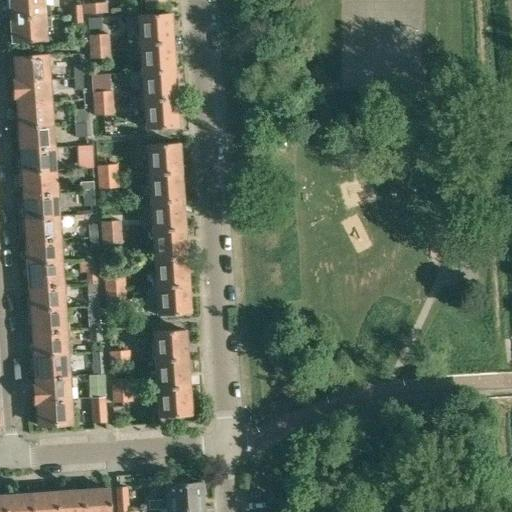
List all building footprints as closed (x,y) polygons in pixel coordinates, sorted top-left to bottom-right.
[(42,0),(8,0),(10,19),(50,16),(49,5),(43,6),(42,0)] [(143,0),(144,10),(170,7),(169,0),(143,0)] [(81,4),(82,14),(107,12),(106,2),(81,4)] [(69,5),(69,15),(82,14),(81,4),(69,5)] [(136,14),(139,44),(170,41),(167,12),(136,14)] [(82,14),(69,15),(70,23),(83,22),(82,14)] [(50,16),(10,19),(11,42),(45,39),(44,26),(50,26),(50,16)] [(100,28),(99,17),(87,18),(87,28),(100,28)] [(88,35),(88,48),(109,46),(108,33),(88,35)] [(170,41),(139,44),(141,72),(172,69),(170,41)] [(109,46),(88,48),(89,58),(110,56),(109,46)] [(12,80),(12,81),(49,79),(48,55),(14,58),(15,80),(12,80)] [(73,65),(73,73),(73,78),(82,78),(81,64),(73,65)] [(172,69),(141,72),(143,100),(174,97),(172,69)] [(82,78),(73,78),(74,89),(83,88),(82,78)] [(49,79),(12,81),(13,97),(16,96),(17,104),(51,102),(49,79)] [(91,91),(92,104),(113,102),(112,90),(91,91)] [(174,97),(143,100),(145,127),(176,125),(174,97)] [(51,102),(17,104),(18,127),(53,125),(51,102)] [(113,102),(92,104),(93,115),(113,113),(113,102)] [(73,109),(74,124),(85,123),(84,108),(73,109)] [(85,123),(74,124),(75,136),(86,136),(85,123)] [(53,125),(18,127),(20,150),(54,148),(53,125)] [(146,143),(148,175),(179,173),(176,141),(146,143)] [(78,147),(79,169),(92,168),(91,147),(78,147)] [(17,159),(18,173),(56,171),(54,148),(20,150),(21,159),(17,159)] [(96,165),(97,179),(118,177),(117,164),(96,165)] [(22,186),(23,196),(57,194),(56,171),(18,173),(19,186),(22,186)] [(179,173),(148,175),(150,203),(181,201),(179,173)] [(118,177),(97,179),(98,188),(118,187),(118,177)] [(93,182),(81,183),(82,192),(94,191),(93,182)] [(82,192),(83,208),(95,207),(94,191),(82,192)] [(57,194),(23,196),(25,219),(59,217),(57,194)] [(181,201),(150,203),(152,231),(183,228),(181,201)] [(59,217),(25,219),(26,241),(60,239),(59,217)] [(100,221),(101,235),(121,233),(121,220),(100,221)] [(88,224),(88,238),(97,237),(96,223),(88,224)] [(183,228),(152,231),(154,259),(185,256),(183,228)] [(121,233),(101,235),(102,244),(122,243),(121,233)] [(97,237),(88,238),(89,248),(98,248),(97,237)] [(60,239),(26,241),(28,265),(62,262),(60,239)] [(144,286),(144,288),(187,284),(185,256),(154,259),(157,285),(144,286)] [(86,260),(86,261),(79,261),(79,272),(86,272),(86,284),(96,283),(95,272),(94,260),(86,260)] [(62,262),(28,265),(29,287),(64,285),(62,262)] [(104,277),(104,291),(125,289),(124,276),(104,277)] [(187,284),(144,288),(146,312),(159,311),(159,315),(189,312),(187,284)] [(64,285),(29,287),(31,311),(65,309),(64,285)] [(125,289),(104,291),(105,300),(126,299),(125,289)] [(89,306),(89,308),(98,307),(97,292),(87,293),(88,306),(89,306)] [(98,307),(89,308),(90,318),(99,318),(98,307)] [(65,309),(31,311),(32,333),(67,331),(65,309)] [(91,341),(92,353),(102,352),(102,351),(100,340),(100,328),(90,328),(91,341)] [(151,331),(153,360),(184,358),(182,328),(151,331)] [(67,331),(32,333),(34,357),(68,355),(67,331)] [(109,363),(130,362),(129,350),(108,351),(109,363)] [(90,374),(90,376),(103,376),(102,352),(92,353),(93,374),(90,374)] [(68,355),(34,357),(35,379),(70,377),(68,355)] [(184,358),(153,360),(155,389),(186,387),(184,358)] [(90,397),(104,396),(103,376),(90,376),(90,397)] [(70,377),(35,379),(36,387),(33,387),(35,403),(37,403),(71,401),(70,377)] [(110,379),(111,392),(132,391),(131,378),(110,379)] [(186,387),(155,389),(158,417),(189,415),(186,387)] [(132,391),(111,392),(112,402),(132,401),(132,391)] [(90,397),(92,423),(106,422),(105,396),(104,396),(90,397)] [(71,401),(37,403),(38,426),(73,423),(71,401)] [(167,484),(168,508),(202,506),(200,482),(167,484)] [(115,487),(116,511),(129,511),(127,486),(115,487)] [(109,511),(108,489),(83,491),(84,511),(109,511)] [(84,511),(83,491),(57,492),(58,511),(84,511)] [(58,511),(57,492),(31,494),(32,511),(58,511)] [(32,511),(31,494),(5,496),(6,511),(32,511)]
